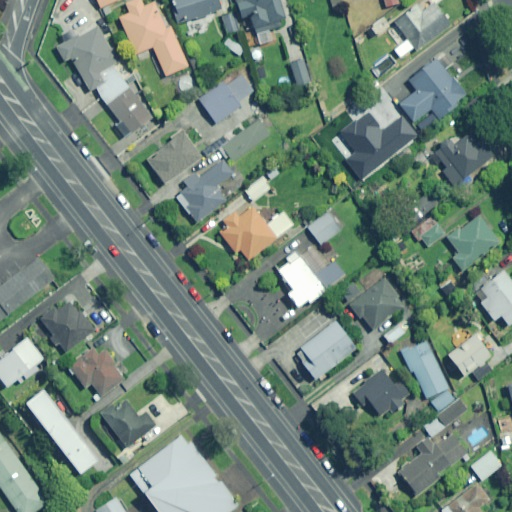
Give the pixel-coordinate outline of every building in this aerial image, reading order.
[(121,0),(95,0),(100,10),(121,0)] [(144,9),(139,0),(138,0),(126,6),(130,15),(119,20),(134,56),(153,48),(165,78),(187,68),(164,13),(159,15),(154,4),(144,9)] [(222,15),(217,0),(171,0),(178,27),(222,15)] [(253,32),(255,31),(257,37),(283,29),(281,23),(287,21),(280,0),(234,0),(241,21),(249,18),(253,32)] [(397,6),(395,0),(382,0),(385,9),(397,6)] [(451,27),(433,4),(421,14),(416,7),(394,23),(417,53),(451,27)] [(65,60),(71,57),(91,91),(105,83),(100,73),(122,61),(113,47),(111,48),(98,25),(57,47),(65,60)] [(454,65),(445,53),(409,82),(416,92),(399,106),(414,125),(431,111),(439,121),(450,112),(449,110),(465,96),(446,72),(454,65)] [(309,83),(303,62),(289,67),(296,87),(309,83)] [(253,93),(242,77),(201,105),(216,126),(241,108),(238,104),(253,93)] [(490,111),(481,97),(464,108),(473,122),(490,111)] [(222,138),(202,153),(207,159),(218,151),(229,167),(270,136),(259,122),(227,145),(222,138)] [(201,161),(180,133),(167,143),(171,148),(148,164),(165,187),(201,161)] [(486,165),(468,137),(453,147),(451,144),(435,154),(445,169),(442,172),(452,187),(486,165)] [(233,174),(219,159),(196,179),(193,175),(184,183),(189,188),(176,200),(197,225),(225,201),(215,190),(233,174)] [(270,190),(261,179),(244,192),(253,204),(270,190)] [(437,207),(430,195),(415,204),(422,216),(437,207)] [(221,221),(226,228),(219,234),(235,255),(239,251),(248,262),(293,227),(282,213),(266,226),(252,208),(238,219),(233,212),(221,221)] [(341,231),(327,213),(307,229),(321,247),(341,231)] [(500,244),(480,217),(447,240),(458,255),(452,259),(461,272),(500,244)] [(445,237),(431,218),(411,233),(424,252),(445,237)] [(39,249),(0,280),(0,321),(60,274),(39,249)] [(310,305),(325,295),(296,254),(278,268),(293,289),(289,291),(300,307),(308,302),(310,305)] [(511,324),(511,284),(503,272),(473,295),(494,323),(501,317),(508,328),(511,324)] [(396,295),(384,280),(349,307),(360,321),(362,319),(373,333),(403,310),(393,297),(396,295)] [(339,293),(346,302),(360,291),(352,282),(339,293)] [(77,302),(42,326),(64,357),(98,333),(77,302)] [(356,350),(335,323),(294,355),(315,382),(356,350)] [(492,356),(476,335),(448,356),(463,377),(492,356)] [(43,360),(26,340),(0,361),(0,380),(7,389),(22,377),(25,381),(37,372),(33,368),(43,360)] [(448,389),(425,344),(402,355),(425,401),(448,389)] [(94,345),(88,349),(65,365),(82,390),(91,385),(101,399),(124,383),(115,370),(118,368),(106,350),(100,354),(94,345)] [(381,422),(412,400),(389,368),(352,394),(363,409),(369,405),(381,422)] [(96,463),(42,393),(26,406),(80,476),(96,463)] [(139,419),(126,401),(115,410),(112,406),(100,415),(127,450),(156,428),(145,414),(139,419)] [(466,412),(457,401),(422,428),(431,440),(466,412)] [(511,432),(497,435),(501,454),(511,452),(511,432)] [(37,511),(48,504),(0,434),(0,489),(15,511),(37,511)] [(137,476),(163,511),(242,511),(248,508),(193,434),(137,476)] [(466,456),(452,437),(435,449),(427,439),(416,448),(421,455),(398,473),(416,497),(439,480),(437,478),(466,456)] [(501,467),(490,453),(470,468),(482,483),(501,467)] [(489,501),(477,485),(441,511),(480,511),(479,510),(489,501)] [(132,511),(125,499),(103,511),(132,511)]
